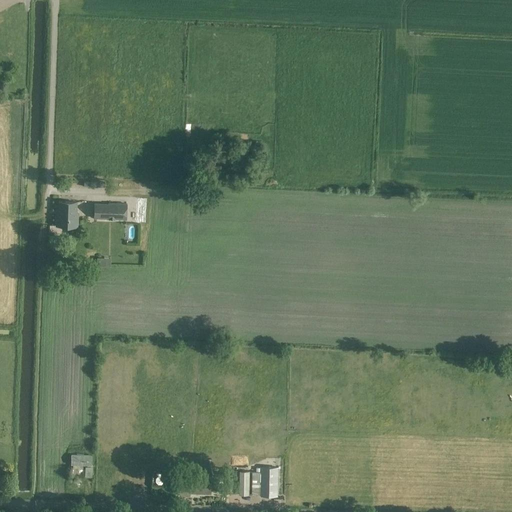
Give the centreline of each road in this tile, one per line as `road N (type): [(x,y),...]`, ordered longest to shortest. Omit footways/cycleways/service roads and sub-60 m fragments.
road 1 (track): [(277,511),(36,504)]
road 2 (unclassified): [(50,187),(54,0)]
